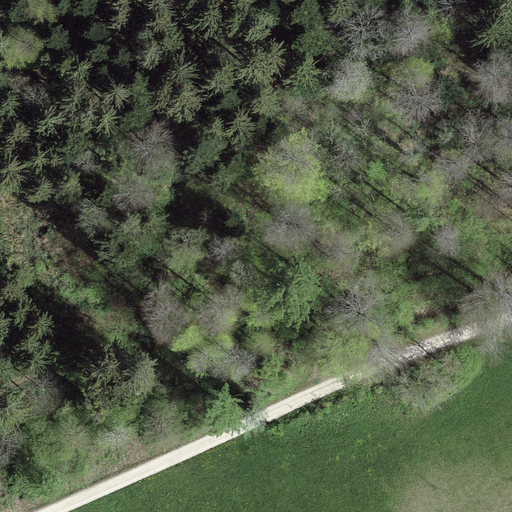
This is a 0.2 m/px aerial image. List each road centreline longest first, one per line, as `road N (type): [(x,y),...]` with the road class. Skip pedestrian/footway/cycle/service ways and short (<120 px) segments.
road 1 (track): [(53,511),(375,366),(511,316)]
road 2 (track): [(299,399),(420,180),(489,0)]
